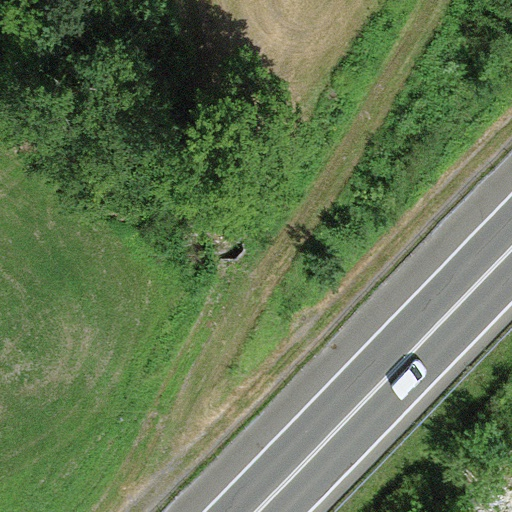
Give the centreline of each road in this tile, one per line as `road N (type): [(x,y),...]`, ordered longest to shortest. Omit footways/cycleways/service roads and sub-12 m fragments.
road 1 (track): [(152,499),(199,377),(445,0)]
road 2 (track): [(140,511),(511,138)]
road 3 (trunk): [(511,225),(224,511)]
